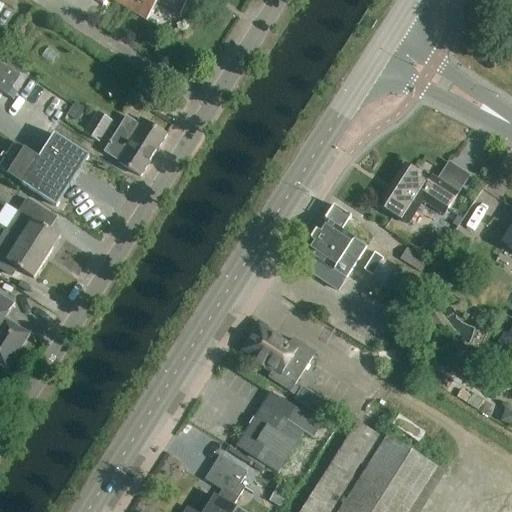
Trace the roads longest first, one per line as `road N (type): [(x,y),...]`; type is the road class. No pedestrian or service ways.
road 1 (primary): [(87,511),(381,44)]
road 2 (unclassified): [(0,443),(278,0)]
road 3 (unclassified): [(511,125),(381,44)]
